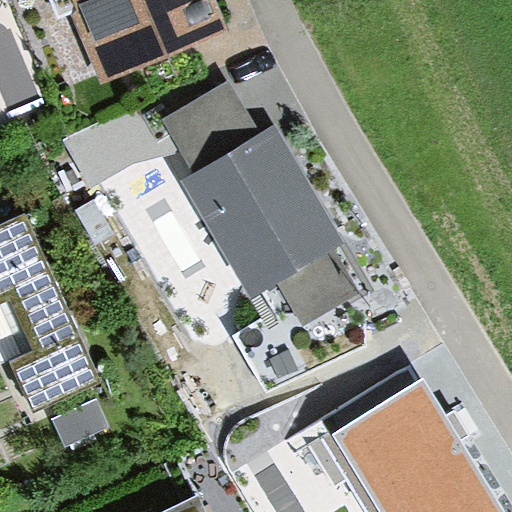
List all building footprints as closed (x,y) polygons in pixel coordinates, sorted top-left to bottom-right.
[(52,0),(61,18),(72,13),(103,83),(227,29),(214,0),(52,0)] [(230,80),(161,122),(169,135),(178,151),(192,174),(181,182),(254,298),(262,292),(277,313),(235,336),(267,392),(366,342),(373,288),(277,125),(264,134),(230,80)] [(131,165),(178,151),(169,135),(159,140),(138,103),(66,140),(91,189),(131,165)] [(21,213),(0,222),(0,304),(9,300),(19,322),(31,349),(8,359),(31,408),(97,378),(21,213)] [(346,479),(366,511),(504,511),(453,429),(423,379),(309,447),(335,486),(346,479)] [(150,511),(208,511),(197,489),(150,511)]
